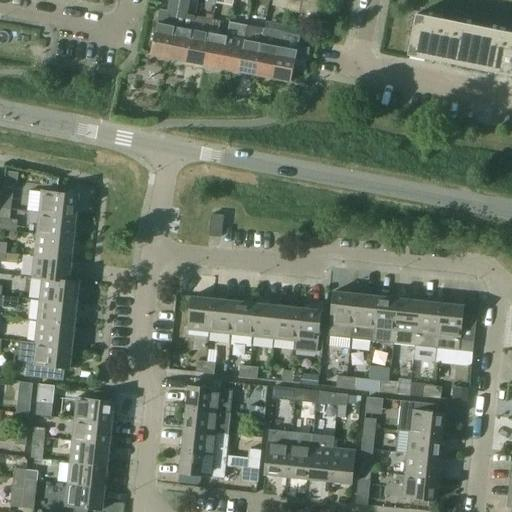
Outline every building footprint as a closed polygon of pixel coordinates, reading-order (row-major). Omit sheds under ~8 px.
[(170,59),(181,0),(169,0),(167,12),(161,11),(152,56),(170,59)] [(181,0),(170,59),(188,63),(196,17),(187,15),(189,0),(181,0)] [(273,0),(272,6),(287,9),(288,0),(273,0)] [(288,0),(287,9),(300,12),(302,0),(288,0)] [(511,32),(417,14),(409,55),(511,75),(511,32)] [(213,21),(196,17),(188,63),(205,66),(213,21)] [(228,37),(219,36),(221,22),(213,21),(205,66),(222,69),(228,37)] [(239,72),(248,27),(231,24),(228,37),(222,69),(239,72)] [(256,75),(265,31),(248,27),(239,72),(256,75)] [(274,79),(283,34),(265,31),(256,75),(274,79)] [(283,34),(274,79),(292,82),(294,71),(306,73),(311,49),(299,47),(301,37),(283,34)] [(0,202),(0,209),(11,210),(12,201),(11,201),(12,191),(1,190),(0,202)] [(39,213),(76,217),(79,195),(42,191),(39,213)] [(0,218),(10,220),(11,210),(0,209),(0,218)] [(76,217),(39,213),(37,235),(74,239),(76,217)] [(211,215),(209,236),(221,238),(223,216),(211,215)] [(74,239),(37,235),(34,256),(71,260),(74,239)] [(32,279),(42,280),(42,279),(69,282),(69,281),(71,260),(34,256),(32,279)] [(79,282),(69,281),(69,282),(42,279),(42,280),(40,300),(77,304),(79,282)] [(350,340),(355,295),(333,293),(328,337),(350,340)] [(377,297),(355,295),(350,340),(372,342),(377,297)] [(1,296),(0,305),(18,307),(19,298),(1,296)] [(209,332),(213,300),(191,297),(187,330),(209,332)] [(398,300),(377,297),(372,342),(393,344),(398,300)] [(77,304),(40,300),(37,322),(74,326),(77,304)] [(234,302),(213,300),(209,332),(231,334),(234,302)] [(420,302),(398,300),(393,344),(415,347),(420,302)] [(231,334),(252,337),(256,304),(234,302),(231,334)] [(441,304),(420,302),(415,347),(436,349),(441,304)] [(278,307),(256,304),(252,337),(274,339),(278,307)] [(441,304),(436,349),(472,353),(476,317),(462,315),(463,307),(441,304)] [(299,309),(278,307),(274,339),(295,341),(299,309)] [(299,309),(295,341),(295,350),(317,352),(321,311),(299,309)] [(74,326),(37,322),(35,343),(72,347),(74,326)] [(72,347),(35,343),(20,342),(18,363),(27,364),(26,377),(63,381),(65,369),(69,370),(72,347)] [(205,374),(206,362),(197,361),(196,373),(205,374)] [(215,363),(206,362),(205,374),(214,375),(215,363)] [(239,377),(248,378),(249,367),(240,366),(239,377)] [(249,367),(248,378),(257,379),(258,368),(249,367)] [(291,383),(292,372),(283,371),(282,382),(291,383)] [(301,373),(292,372),(291,383),(300,384),(301,373)] [(345,389),(346,377),(321,375),(320,386),(345,389)] [(355,379),(346,377),(345,389),(354,390),(355,379)] [(195,379),(194,387),(212,389),(213,381),(195,379)] [(388,394),(389,382),(380,381),(379,393),(388,394)] [(398,383),(389,382),(388,394),(397,395),(398,383)] [(37,404),(49,405),(49,402),(53,402),(54,387),(39,385),(37,404)] [(452,400),(466,401),(468,387),(454,385),(452,400)] [(186,408),(219,412),(221,390),(212,389),(194,387),(189,386),(186,408)] [(422,397),(431,398),(432,387),(423,386),(422,397)] [(272,399),(295,401),(296,390),(274,387),(272,399)] [(432,387),(431,398),(440,399),(441,388),(432,387)] [(296,390),(295,401),(316,404),(317,392),(296,390)] [(31,403),(32,393),(20,392),(19,402),(31,403)] [(328,405),(337,406),(339,394),(330,393),(328,405)] [(339,394),(337,406),(346,407),(348,395),(339,394)] [(366,396),(364,413),(380,414),(382,397),(366,396)] [(75,420),(112,424),(114,402),(77,398),(75,420)] [(409,433),(442,436),(444,414),(436,413),(436,405),(401,401),(397,431),(409,433)] [(253,416),(264,417),(265,408),(254,407),(253,416)] [(231,413),(219,412),(186,408),(184,430),(228,435),(231,413)] [(263,426),(264,417),(253,416),(252,425),(263,426)] [(364,427),(375,429),(376,420),(365,418),(364,427)] [(112,424),(75,420),(72,442),(109,446),(112,424)] [(15,435),(27,437),(28,427),(16,426),(15,435)] [(374,438),(375,429),(364,427),(363,436),(374,438)] [(33,437),(44,439),(46,429),(34,428),(33,437)] [(226,456),(228,435),(184,430),(182,451),(226,456)] [(264,475),(286,477),(291,433),(269,430),(264,475)] [(313,435),(291,433),(286,477),(308,479),(311,447),(313,435)] [(442,436),(409,433),(407,454),(440,458),(442,436)] [(26,446),(27,437),(15,435),(14,445),(26,446)] [(43,448),(44,439),(33,437),(32,447),(43,448)] [(109,446),(72,442),(70,463),(107,467),(109,446)] [(329,482),(333,449),(311,447),(308,479),(329,482)] [(333,449),(329,482),(352,484),(355,451),(333,449)] [(248,459),(260,460),(261,451),(249,450),(248,459)] [(248,459),(226,456),(182,451),(179,473),(224,478),(225,466),(243,468),(242,480),(257,482),(260,460),(248,459)] [(440,458),(407,454),(405,475),(437,479),(440,458)] [(359,470),(371,472),(372,463),(360,461),(359,470)] [(107,467),(70,463),(68,485),(105,489),(107,467)] [(14,469),(13,479),(25,480),(26,471),(14,469)] [(368,496),(371,472),(359,470),(356,495),(368,496)] [(38,472),(26,471),(25,480),(37,481),(38,472)] [(435,501),(437,479),(405,475),(402,498),(435,501)] [(25,480),(13,479),(10,507),(22,508),(25,480)] [(34,509),(37,481),(25,480),(22,508),(34,509)] [(102,511),(105,489),(68,485),(65,507),(102,511)]
